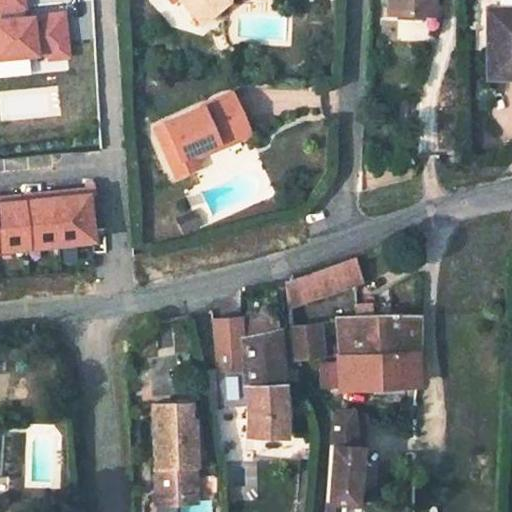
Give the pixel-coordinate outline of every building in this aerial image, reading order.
[(24,0),(0,0),(0,59),(68,54),(63,11),(26,14),(24,0)] [(391,0),(391,22),(433,23),(433,0),(391,0)] [(511,4),(496,4),(495,73),(511,73),(511,4)] [(223,94),(169,123),(178,141),(171,145),(185,171),(203,162),(197,150),(218,137),(221,142),(250,126),(232,89),(223,94)] [(0,251),(88,240),(83,189),(0,200),(0,251)] [(355,283),(355,254),(285,280),(288,306),(355,283)] [(277,328),(275,312),(244,319),(245,333),(277,328)] [(416,349),(415,312),(347,313),(358,355),(416,349)] [(246,366),(245,333),(244,319),(240,320),(240,316),(213,318),(217,367),(246,366)] [(313,326),(290,326),(294,362),(316,360),(313,326)] [(277,328),(245,333),(246,366),(246,382),(282,381),(281,365),(277,328)] [(338,357),(340,392),(413,385),(416,349),(358,355),(338,357)] [(282,381),(246,382),(247,412),(285,412),(282,381)] [(192,454),(191,419),(188,419),(187,403),(151,403),(153,498),(191,497),(190,454),(192,454)] [(285,433),(285,412),(247,412),(247,431),(285,433)] [(356,500),(362,446),(356,445),(352,414),(335,413),(328,498),(356,500)]
